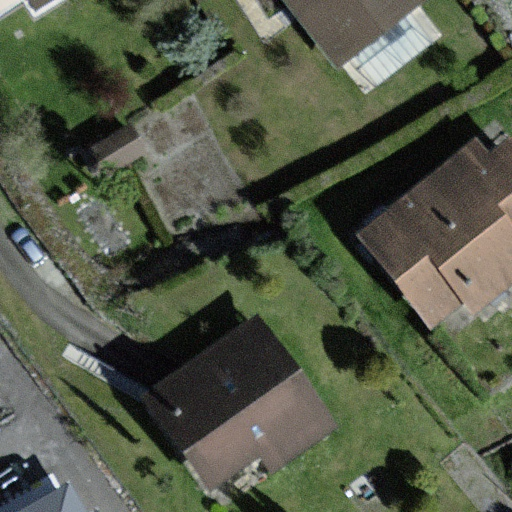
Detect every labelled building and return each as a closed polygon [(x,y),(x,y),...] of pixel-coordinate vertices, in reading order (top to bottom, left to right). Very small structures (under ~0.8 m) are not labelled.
[(10,0),(21,16),(47,0),(10,0)] [(418,6),(413,0),(272,0),(331,74),(418,6)] [(477,165),(467,152),(351,241),(423,333),(456,308),(465,319),(511,282),(511,163),(500,148),(477,165)] [(327,439),(246,328),(139,406),(204,496),(250,463),(266,484),(327,439)] [(79,511),(68,490),(28,511),(79,511)]
